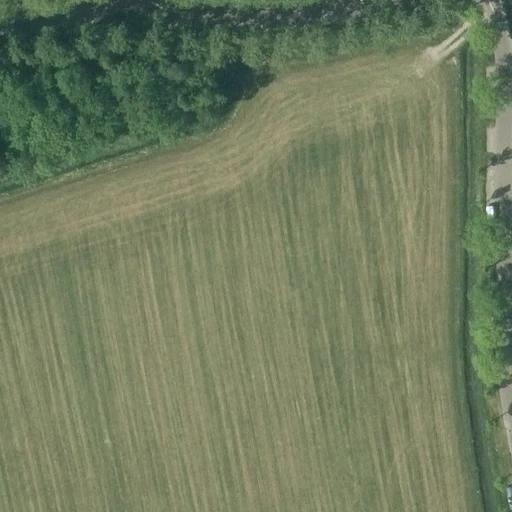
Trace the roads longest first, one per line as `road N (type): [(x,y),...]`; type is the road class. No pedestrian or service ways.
road 1 (tertiary): [(487,0),(503,61),(507,387)]
road 2 (tertiary): [(128,10),(275,14),(370,0)]
road 3 (tertiary): [(0,25),(128,10)]
